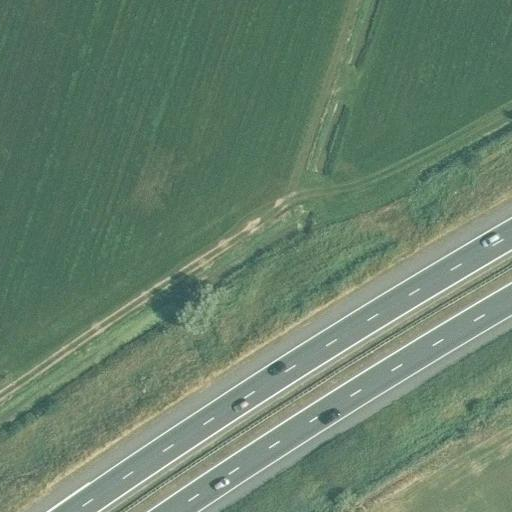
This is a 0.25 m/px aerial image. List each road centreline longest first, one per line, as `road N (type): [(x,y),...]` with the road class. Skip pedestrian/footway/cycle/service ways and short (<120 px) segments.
road 1 (track): [(0,395),(287,198),(352,0)]
road 2 (motorway): [(511,231),(292,359),(72,511)]
road 3 (motorway): [(176,511),(511,299)]
